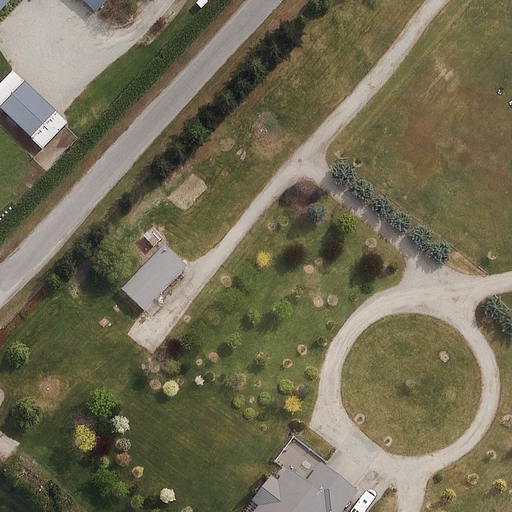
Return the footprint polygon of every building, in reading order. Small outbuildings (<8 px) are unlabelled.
[(0,0),(0,39),(9,47),(53,0),(59,0),(112,49),(144,16),(126,0),(0,0)] [(17,99),(0,115),(0,129),(52,171),(77,149),(17,99)] [(192,169),(171,194),(187,207),(208,182),(192,169)] [(167,265),(122,311),(150,336),(192,289),(167,265)] [(262,511),(355,511),(317,484),(265,502),(262,511)]
